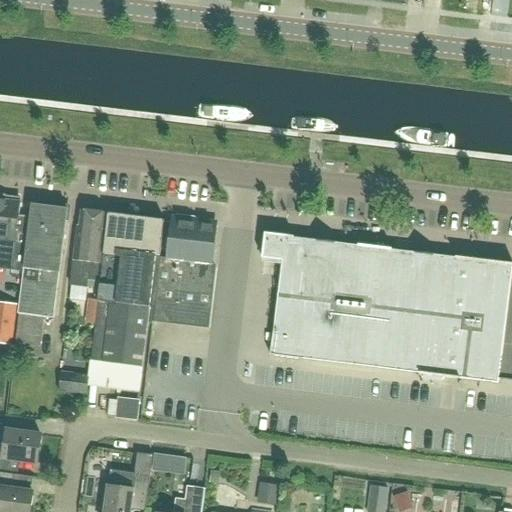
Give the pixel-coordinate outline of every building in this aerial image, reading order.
[(0,269),(14,271),(24,272),(31,216),(21,215),(22,203),(0,200),(0,269)] [(54,319),(68,209),(33,205),(31,216),(24,272),(19,315),(21,315),(46,318),(54,319)] [(87,289),(88,281),(100,283),(108,215),(82,212),(80,227),(78,227),(71,287),(87,289)] [(162,258),(158,257),(162,221),(108,215),(100,283),(101,283),(99,302),(92,361),(105,363),(144,368),(147,368),(149,351),(152,324),(155,324),(156,316),(155,316),(161,258),(162,258)] [(173,224),(169,259),(162,258),(161,258),(155,316),(156,316),(210,322),(216,270),(217,270),(218,267),(213,266),(217,229),(173,224)] [(498,384),(511,274),(511,264),(456,258),(439,256),(439,255),(410,252),(410,253),(392,250),(392,249),(358,245),(358,246),(340,244),(340,243),(312,239),(311,240),(294,238),(294,237),(265,234),(262,259),(282,261),(270,356),(303,360),(303,359),(420,374),(420,375),(460,380),(460,379),(498,384)] [(0,344),(10,345),(14,318),(15,306),(0,303),(0,344)] [(144,395),(147,368),(144,368),(105,363),(102,390),(144,395)] [(88,395),(90,375),(61,372),(59,392),(88,395)] [(139,403),(120,401),(119,417),(137,419),(139,403)] [(37,464),(40,436),(7,432),(5,448),(0,447),(0,470),(9,472),(10,460),(37,464)] [(0,511),(29,511),(32,493),(6,489),(8,475),(0,473),(0,511)] [(105,511),(131,511),(141,511),(145,511),(149,483),(127,480),(126,490),(108,487),(105,511)] [(262,484),(259,504),(278,506),(281,486),(262,484)] [(370,501),(385,503),(387,489),(372,487),(370,501)] [(202,511),(205,490),(191,489),(189,488),(187,502),(175,500),(173,511),(202,511)] [(406,494),(395,498),(399,510),(411,506),(406,494)]
